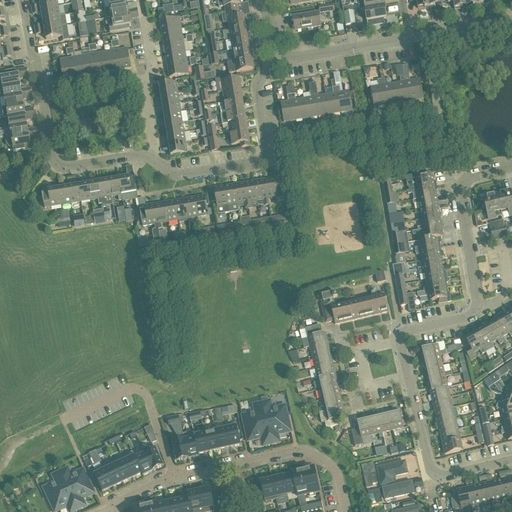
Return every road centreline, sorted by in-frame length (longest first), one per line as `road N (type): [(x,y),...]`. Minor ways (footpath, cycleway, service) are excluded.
road 1 (residential): [(280,53),(255,82),(265,133),(259,151),(174,166),(151,149)]
road 2 (residential): [(407,376),(435,473),(511,460)]
road 3 (residential): [(173,476),(140,390),(61,418)]
road 4 (residential): [(151,149),(62,160),(51,154),(41,83)]
road 5 (residential): [(231,465),(314,454),(335,468),(347,511)]
road 6 (residential): [(280,53),(408,37)]
road 7 (residential): [(511,165),(463,182),(468,252)]
